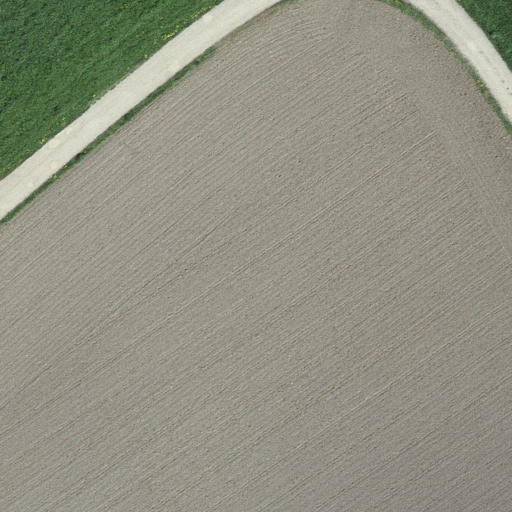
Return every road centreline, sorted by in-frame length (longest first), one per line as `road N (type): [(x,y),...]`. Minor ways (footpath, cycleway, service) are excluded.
road 1 (track): [(269,0),(0,213)]
road 2 (track): [(511,112),(475,52),(400,0)]
